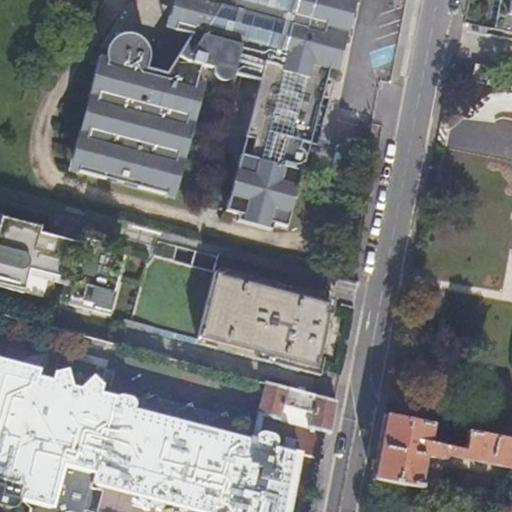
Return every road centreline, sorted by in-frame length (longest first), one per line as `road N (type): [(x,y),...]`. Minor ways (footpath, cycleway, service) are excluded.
road 1 (residential): [(440,0),(345,511)]
road 2 (unknown): [(0,201),(385,297)]
road 3 (unknown): [(366,400),(0,304)]
